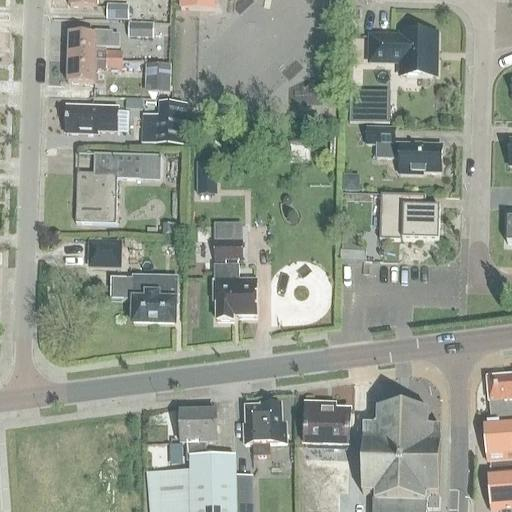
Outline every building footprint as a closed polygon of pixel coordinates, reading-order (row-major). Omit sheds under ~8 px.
[(69,0),(70,9),(96,10),(96,0),(69,0)] [(180,0),(180,12),(215,13),(214,0),(180,0)] [(107,22),(128,23),(129,7),(107,7),(107,22)] [(128,40),(153,41),(154,25),(129,25),(128,40)] [(68,62),(95,62),(106,63),(122,63),(123,55),(95,54),(95,49),(118,50),(119,37),(112,37),(112,34),(95,34),(95,38),(69,37),(68,62)] [(370,39),(369,65),(390,65),(400,66),(400,79),(436,80),(437,36),(401,35),(400,39),(390,39),(370,39)] [(68,62),(67,86),(94,87),(95,62),(68,62)] [(105,73),(122,73),(122,63),(106,63),(105,73)] [(158,94),(170,95),(171,67),(151,66),(150,82),(158,82),(158,94)] [(160,119),(155,119),(154,147),(187,148),(188,105),(160,105),(160,119)] [(350,125),(390,126),(390,106),(350,105),(350,125)] [(117,136),(117,111),(67,109),(66,136),(97,137),(97,135),(117,136)] [(376,161),(400,162),(399,178),(422,178),(422,176),(441,176),(441,148),(394,147),(395,131),(367,130),(366,147),(376,147),(376,161)] [(75,226),(115,227),(117,181),(141,182),(141,178),(160,179),(161,159),(94,157),(93,177),(77,176),(75,226)] [(213,165),(197,166),(197,198),(213,197),(213,165)] [(380,197),(379,242),(439,244),(440,210),(425,210),(425,198),(380,197)] [(162,237),(176,237),(176,227),(162,227),(162,237)] [(233,320),(256,320),(256,288),(255,288),(255,284),(239,284),(239,268),(238,268),(238,264),(242,264),(242,244),(214,244),(214,264),(226,264),(226,268),(214,268),(214,283),(214,303),(216,306),(216,324),(233,323),(233,320)] [(119,270),(120,247),(91,246),(90,269),(119,270)] [(364,254),(339,253),(339,263),(363,264),(364,254)] [(134,301),(133,326),(174,328),(175,304),(177,304),(177,280),(149,279),(149,284),(133,284),(132,301),(134,301)] [(484,425),(487,465),(490,465),(491,476),(488,476),(490,511),(511,511),(511,378),(487,380),(489,405),(491,424),(484,425)] [(425,511),(426,511),(438,511),(439,498),(440,441),(441,430),(440,430),(428,430),(428,414),(413,413),(413,405),(393,404),(392,413),(377,412),(376,429),(363,428),(362,496),(375,497),(374,503),(373,503),(372,511),(425,511)] [(323,414),(324,408),(306,407),(305,449),(349,450),(350,415),(323,414)] [(261,410),(245,410),(246,430),(244,433),(244,447),(253,447),(253,459),(269,458),(269,446),(286,445),(285,431),(282,428),(281,408),(261,409),(261,410)] [(235,511),(235,481),(234,459),(205,459),(205,446),(217,446),(216,415),(180,415),(181,447),(186,447),(187,464),(189,464),(190,474),(147,474),(149,511),(235,511)] [(152,450),(154,465),(169,463),(166,448),(152,450)] [(337,469),(337,488),(352,488),(351,469),(337,469)] [(253,511),(253,480),(235,481),(235,511),(253,511)]
